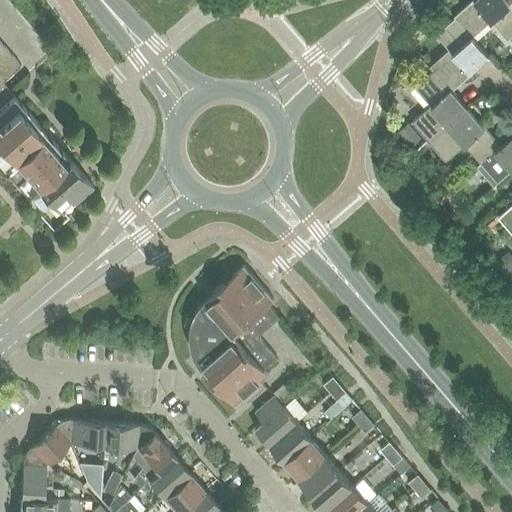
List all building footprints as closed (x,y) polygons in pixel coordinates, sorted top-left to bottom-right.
[(471,0),(453,17),(454,18),(471,37),(471,36),(490,20),(507,39),(511,34),(511,5),(509,3),(505,0),(471,0)] [(447,57),(433,69),(451,90),(472,72),(471,70),(488,55),(482,48),(476,42),(471,36),(471,37),(454,18),(435,35),(451,53),(447,57)] [(407,38),(394,76),(420,53),(407,38)] [(481,38),(476,42),(482,48),(487,44),(481,38)] [(0,147),(3,144),(14,157),(7,163),(20,178),(27,171),(38,184),(31,190),(40,202),(52,200),(62,212),(93,185),(2,81),(21,64),(0,40),(0,147)] [(411,122),(428,141),(466,108),(451,90),(433,69),(413,86),(430,106),(411,122)] [(464,144),(479,162),(501,144),(482,123),(480,124),(466,108),(428,141),(445,161),(464,144)] [(407,122),(398,130),(412,146),(421,137),(407,122)] [(511,133),(501,144),(479,162),(497,182),(511,168),(511,133)] [(511,201),(498,215),(511,230),(511,201)] [(511,256),(507,251),(495,261),(506,275),(511,269),(511,256)] [(200,363),(202,366),(235,403),(243,396),(248,401),(266,386),(261,380),(269,373),(264,368),(277,357),(262,340),(267,336),(263,331),(280,316),(269,303),(274,299),(244,264),(206,298),(204,299),(201,303),(198,307),(196,310),(194,315),(193,318),(192,321),(191,324),(191,328),(190,330),(190,334),(190,338),(191,341),(191,344),(192,348),(193,351),(195,354),(196,357),(198,360),(200,363)] [(323,384),(330,391),(340,383),(333,375),(323,384)] [(340,383),(330,391),(338,400),(348,392),(340,383)] [(338,400),(324,412),(330,419),(354,399),(348,392),(338,400)] [(255,426),(270,443),(297,420),(275,394),(255,411),(263,420),(255,426)] [(351,416),(358,424),(368,415),(361,408),(351,416)] [(368,415),(358,424),(366,433),(376,424),(368,415)] [(57,423),(56,424),(71,440),(104,443),(106,421),(71,418),(68,418),(65,419),(62,420),(59,421),(57,423)] [(270,443),(284,459),(311,436),(297,420),(270,443)] [(139,423),(106,421),(104,443),(137,445),(138,445),(139,423)] [(137,445),(131,458),(149,478),(159,470),(177,456),(154,430),(153,429),(152,428),(151,427),(150,427),(149,426),(148,425),(147,425),(146,424),(145,424),(144,424),(143,423),(142,423),(141,423),(140,423),(139,423),(138,445),(137,445)] [(23,458),(23,461),(45,462),(71,440),(56,424),(30,446),(28,448),(27,449),(26,451),(25,453),(24,455),(24,456),(23,458)] [(284,459),(298,476),(326,452),(311,436),(284,459)] [(380,449),(386,456),(396,448),(390,440),(380,449)] [(396,448),(386,456),(394,466),(404,457),(396,448)] [(298,476),(312,492),(340,468),(326,452),(298,476)] [(191,472),(177,456),(159,470),(149,478),(164,495),(191,472)] [(23,461),(20,495),(43,495),(45,462),(23,461)] [(312,492),(327,508),(354,485),(340,468),(312,492)] [(205,488),(191,472),(164,495),(178,511),(205,488)] [(408,481),(415,489),(425,480),(418,473),(408,481)] [(109,476),(103,488),(112,493),(119,480),(109,476)] [(100,481),(86,480),(100,497),(100,481)] [(425,480),(415,489),(423,498),(433,489),(425,480)] [(120,483),(108,505),(113,511),(129,498),(131,495),(120,483)] [(327,508),(330,511),(355,511),(368,501),(354,485),(327,508)] [(53,487),(52,495),(56,495),(62,496),(62,488),(53,487)] [(210,511),(219,505),(205,488),(178,511),(177,511),(210,511)] [(20,495),(19,511),(68,511),(69,496),(62,496),(56,495),(52,495),(43,495),(20,495)] [(431,503),(438,511),(446,505),(439,497),(431,503)] [(141,511),(129,498),(113,511),(141,511)] [(355,511),(377,511),(368,501),(355,511)] [(107,511),(99,503),(89,511),(107,511)]
